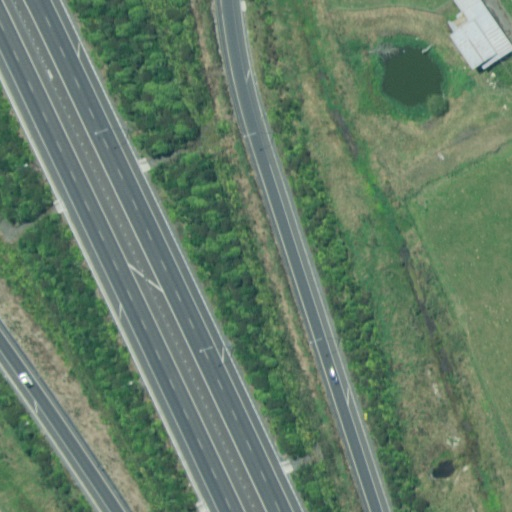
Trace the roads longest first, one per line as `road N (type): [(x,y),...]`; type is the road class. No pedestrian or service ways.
road 1 (motorway): [(44,0),(283,511)]
road 2 (motorway): [(233,511),(0,13)]
road 3 (motorway): [(228,0),(233,58),(270,196),(376,511)]
road 4 (motorway): [(116,511),(0,346)]
